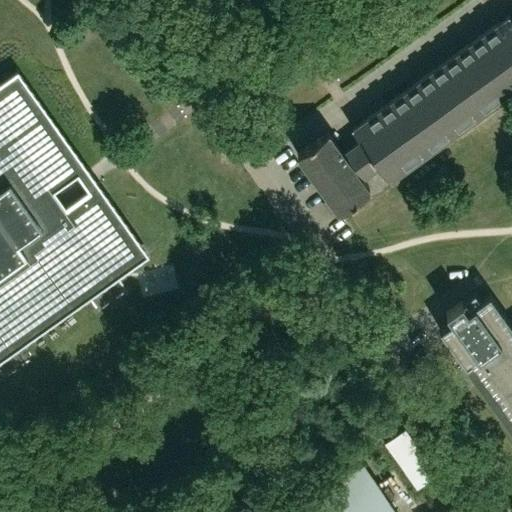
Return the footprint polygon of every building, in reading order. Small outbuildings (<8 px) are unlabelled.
[(511,19),(508,14),(351,128),(359,140),(343,152),(328,131),(297,154),(338,210),(368,187),(361,177),(377,165),(388,179),(511,89),(511,19)] [(65,207),(52,189),(59,184),(68,178),(77,172),(16,87),(15,85),(0,95),(0,346),(95,278),(133,251),(101,206),(89,189),(81,196),(72,202),(65,207)] [(511,323),(490,292),(468,308),(462,301),(447,312),(452,319),(439,328),(465,365),(471,361),(511,418),(511,323)] [(305,298),(297,304),(303,312),(311,306),(305,298)] [(312,307),(304,313),(309,321),(318,316),(312,307)] [(363,465),(296,511),(395,511),(396,511),(363,465)]
